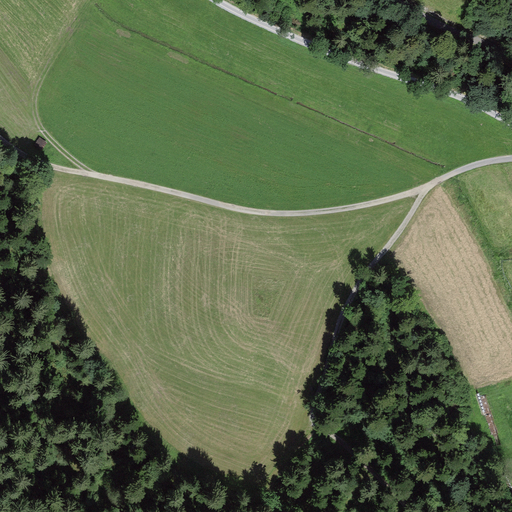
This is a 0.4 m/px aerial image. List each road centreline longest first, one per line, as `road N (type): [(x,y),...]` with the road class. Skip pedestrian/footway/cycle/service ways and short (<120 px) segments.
road 1 (track): [(511,157),(311,213),(249,210),(46,166),(0,142)]
road 2 (track): [(401,511),(313,418),(331,331),(422,188)]
road 3 (unclassified): [(511,123),(217,0)]
